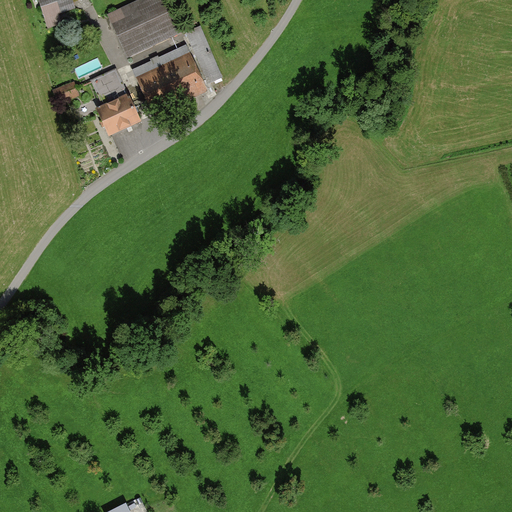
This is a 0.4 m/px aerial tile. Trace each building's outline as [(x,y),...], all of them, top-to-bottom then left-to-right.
[(80,18),(77,9),(73,0),(38,0),(48,29),(80,18)] [(143,0),(109,17),(130,60),(183,34),(165,0),(143,0)] [(209,85),(225,77),(202,28),(185,36),(209,85)] [(204,84),(186,47),(136,70),(154,107),(204,84)] [(103,101),(127,90),(117,69),(93,81),(103,101)] [(81,100),(75,82),(55,89),(61,107),(81,100)] [(112,138),(144,123),(131,95),(99,110),(112,138)]
